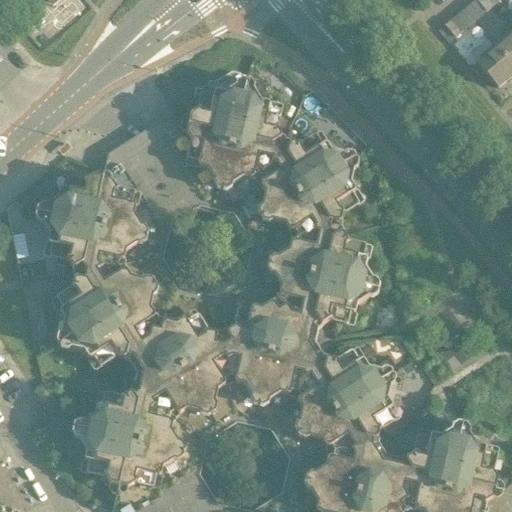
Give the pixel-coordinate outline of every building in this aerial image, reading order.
[(485,13),(493,7),(486,0),(476,0),(475,1),(485,13)] [(461,33),(451,21),(444,27),(454,39),(461,33)] [(511,32),(494,47),(511,68),(511,32)] [(511,76),(511,68),(494,47),(475,64),(497,90),(511,76)] [(254,178),(261,179),(267,175),(269,166),(277,154),(273,146),(280,142),(281,139),(276,131),(279,118),(278,115),(268,113),(269,109),(267,106),(260,104),(253,94),(236,90),(225,96),(216,94),(213,96),(213,100),(204,98),(201,99),(198,114),(189,120),(188,127),(186,138),(191,146),(188,161),(189,163),(198,165),(198,169),(199,172),(207,173),(214,184),(232,188),(243,182),(250,183),(253,181),(254,178)] [(186,138),(188,127),(161,121),(134,138),(106,155),(101,183),(111,185),(116,193),(131,196),(132,198),(130,207),(135,208),(136,210),(134,219),(141,230),(136,248),(125,255),(123,262),(121,264),(117,263),(115,270),(119,275),(123,274),(126,274),(131,281),(142,284),(152,299),(149,312),(153,319),(152,321),(147,324),(152,332),(160,334),(162,327),(166,325),(174,327),(181,323),(185,323),(187,326),(195,322),(198,323),(205,334),(214,336),(217,340),(215,347),(223,348),(229,344),(225,338),(226,334),(234,330),(237,315),(239,314),(249,316),(249,312),(252,310),(261,312),(271,306),(277,315),(285,310),(287,300),(281,299),(278,295),(280,289),(273,279),(278,261),(288,254),(291,246),(293,245),(297,246),(299,238),(295,233),(291,235),(288,234),(284,228),(271,225),(261,210),(264,197),(260,190),(260,187),(264,185),(261,179),(254,178),(253,181),(250,183),(243,182),(232,188),(214,184),(207,173),(199,172),(198,169),(198,165),(189,163),(188,161),(191,146),(186,138)] [(286,155),(277,154),(269,166),(267,175),(261,179),(264,185),(260,187),(260,190),(264,197),(261,210),(271,225),(284,228),(288,234),(291,235),(295,233),(299,238),(305,234),(313,236),(328,233),(330,225),(338,227),(340,226),(342,216),(355,208),(356,206),(351,198),(354,195),(355,193),(351,186),(353,173),(343,158),(331,155),(326,148),(324,147),(320,149),(315,141),(313,141),(300,148),(290,146),(288,147),(286,155)] [(81,267),(85,275),(100,272),(107,268),(115,270),(117,263),(121,264),(123,262),(125,255),(136,248),(141,230),(134,219),(136,210),(135,208),(130,207),(132,198),(131,196),(116,193),(111,185),(101,183),(93,181),(85,185),(70,182),(68,183),(66,192),(62,192),(59,194),(58,201),(46,208),(42,226),(49,238),(47,245),(49,247),(53,248),(51,258),(52,260),(67,263),(72,271),(75,271),(81,267)] [(287,300),(285,310),(290,318),(298,319),(312,328),(318,325),(319,327),(321,327),(330,322),(345,326),(346,325),(348,316),(352,316),(354,315),(357,307),(367,300),(371,282),(365,271),(367,263),(366,261),(362,260),(364,251),(362,248),(347,245),(342,237),(340,236),(332,241),(328,233),(313,236),(305,234),(299,238),(297,246),(293,245),(291,246),(288,254),(278,261),(273,279),(280,289),(278,295),(281,299),(287,300)] [(126,358),(132,359),(142,345),(150,341),(152,332),(147,324),(152,321),(153,319),(149,312),(152,299),(142,284),(131,281),(126,274),(123,274),(119,275),(115,270),(107,268),(100,272),(85,275),(83,283),(76,281),(74,282),(72,292),(59,299),(58,302),(63,310),(59,313),(59,315),(63,322),(60,334),(70,350),(82,353),(87,360),(90,361),(93,359),(99,366),(101,367),(114,359),(123,361),(126,360),(126,358)] [(229,344),(223,348),(225,364),(230,371),(228,379),(234,380),(234,384),(235,387),(244,389),(250,400),(268,403),(280,397),(287,398),(290,396),(291,392),(298,394),(307,388),(309,379),(319,364),(308,348),(312,328),(298,319),(290,318),(285,310),(277,315),(271,306),(261,312),(252,310),(249,312),(249,316),(239,314),(237,315),(234,330),(226,334),(225,338),(229,344)] [(143,376),(138,395),(153,406),(158,415),(168,417),(174,413),(176,416),(178,417),(186,413),(198,416),(214,406),(217,393),(224,389),(224,386),(222,383),(228,379),(230,371),(225,364),(223,348),(215,347),(217,340),(214,336),(205,334),(198,323),(195,322),(187,326),(185,323),(181,323),(174,327),(166,325),(162,327),(160,334),(152,332),(150,341),(142,345),(132,359),(143,376)] [(325,365),(319,364),(309,379),(307,388),(298,394),(302,399),(297,402),(297,405),(301,412),(298,425),(308,440),(321,444),(325,451),(327,451),(333,448),(336,454),(346,456),(354,451),(371,448),(373,442),(375,442),(377,441),(379,432),(391,424),(392,422),(387,414),(390,412),(391,408),(387,402),(390,389),(380,374),(367,371),(363,364),(360,363),(356,365),(351,357),(349,357),(337,364),(327,362),(325,363),(325,365)] [(126,491),(116,489),(110,511),(315,511),(317,506),(310,494),(314,476),(325,470),(327,461),(330,460),(334,461),(336,454),(333,448),(327,451),(325,451),(321,444),(308,440),(298,425),(301,412),(297,405),(297,402),(302,399),(298,394),(291,392),(290,396),(287,398),(280,397),(268,403),(250,400),(244,389),(235,387),(234,384),(234,380),(228,379),(222,383),(224,386),(224,389),(217,393),(214,406),(198,416),(186,413),(178,417),(176,416),(174,413),(168,417),(167,423),(170,425),(172,427),(170,434),(177,446),(172,464),(162,470),(160,478),(157,480),(154,479),(151,489),(149,490),(135,486),(126,491)] [(167,423),(168,417),(158,415),(153,406),(138,395),(133,398),(132,396),(129,396),(121,401),(107,398),(104,400),(102,408),(99,408),(96,409),(94,417),(83,424),(78,442),(85,453),(83,461),(85,463),(89,464),(87,473),(89,475),(103,479),(108,487),(116,489),(126,491),(135,486),(149,490),(151,489),(154,479),(157,480),(160,478),(162,470),(172,464),(177,446),(170,434),(172,427),(170,425),(167,423)] [(406,466),(401,469),(403,485),(408,493),(406,502),(414,504),(413,511),(412,511),(482,511),(484,506),(493,501),(495,490),(497,482),(491,474),(495,459),(493,458),(484,455),(485,451),(483,449),(476,447),(469,436),(451,432),(440,439),(431,437),(430,438),(428,443),(419,441),(417,442),(414,456),(406,461),(405,464),(406,466)] [(401,511),(399,506),(406,502),(408,493),(403,485),(401,469),(382,464),(371,448),(354,451),(346,456),(336,454),(334,461),(330,460),(327,461),(325,470),(314,476),(310,494),(317,506),(315,511),(401,511)] [(511,511),(511,493),(495,490),(493,501),(484,506),(482,511),(412,511),(413,511),(414,504),(406,502),(399,506),(401,511),(511,511)]
